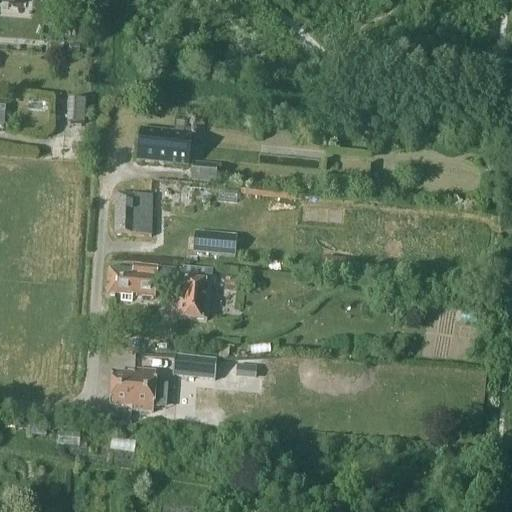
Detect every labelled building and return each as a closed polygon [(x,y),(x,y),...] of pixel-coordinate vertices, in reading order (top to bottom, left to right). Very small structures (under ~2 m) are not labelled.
[(36,111),(56,111),(56,101),(37,101),(36,111)] [(84,101),(67,101),(67,125),(70,126),(70,137),(87,138),(87,126),(83,126),(84,101)] [(136,163),(188,168),(192,132),(174,130),(173,135),(139,131),(136,163)] [(215,185),(217,166),(192,164),(191,183),(215,185)] [(114,236),(148,238),(151,238),(152,197),(115,196),(114,236)] [(234,258),(236,238),(194,234),(192,254),(234,258)] [(322,262),(322,271),(349,272),(350,263),(322,262)] [(121,296),(120,302),(131,303),(132,296),(155,298),(156,287),(179,289),(176,320),(206,323),(210,284),(211,271),(182,269),(182,271),(132,267),(132,271),(108,268),(106,297),(114,298),(114,295),(121,296)] [(214,382),(216,362),(228,363),(228,349),(204,348),(204,361),(174,358),(172,377),(214,382)] [(153,414),(156,373),(134,371),(133,376),(111,374),(109,406),(131,408),(131,412),(153,414)] [(30,425),(0,422),(0,429),(29,432),(30,425)]
